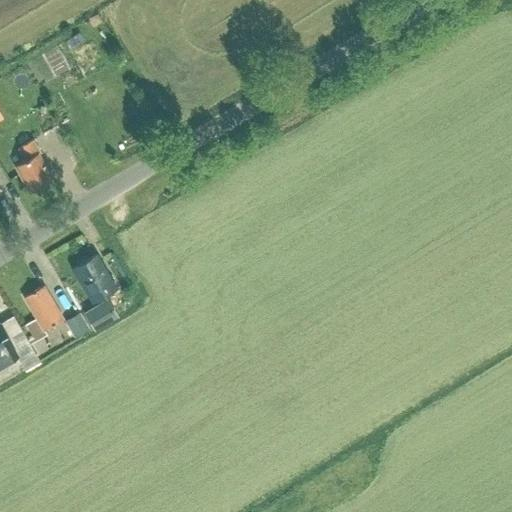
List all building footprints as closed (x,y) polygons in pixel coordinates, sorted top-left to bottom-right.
[(13,165),(29,191),(51,178),(36,153),(38,152),(30,139),(16,147),(23,159),(13,165)] [(89,302),(108,291),(111,289),(91,255),(69,269),(89,302)] [(39,286),(20,297),(40,331),(59,320),(39,286)] [(108,299),(82,313),(90,328),(116,313),(108,299)] [(78,310),(63,319),(72,335),(88,325),(78,310)] [(26,328),(11,334),(19,357),(34,352),(26,328)] [(0,364),(15,356),(0,331),(0,364)]
